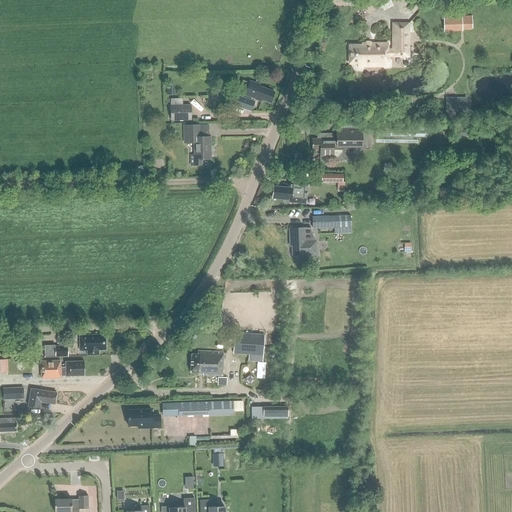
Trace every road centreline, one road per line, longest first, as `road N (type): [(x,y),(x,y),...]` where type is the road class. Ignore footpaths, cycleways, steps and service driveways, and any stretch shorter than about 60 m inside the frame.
road 1 (unclassified): [(0,186),(225,181),(251,189)]
road 2 (tertiary): [(251,189),(324,0)]
road 3 (tertiary): [(25,458),(162,335)]
road 4 (tertiary): [(162,335),(206,283),(251,189)]
road 5 (unclassified): [(0,332),(148,326),(162,335)]
road 6 (residential): [(25,458),(39,468),(95,468),(105,482),(106,511)]
